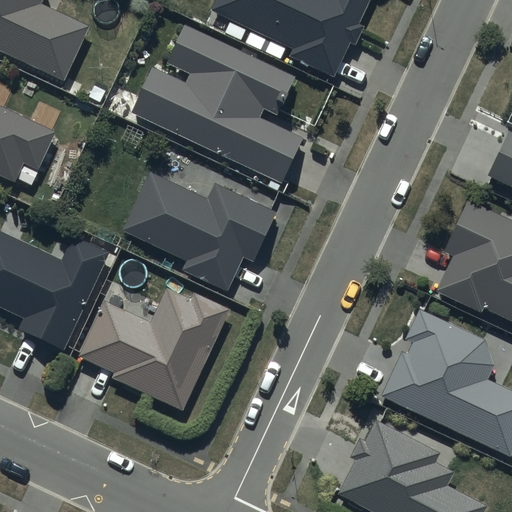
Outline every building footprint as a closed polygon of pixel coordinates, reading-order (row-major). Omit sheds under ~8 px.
[(0,0),(0,53),(64,83),(89,28),(43,4),(44,0),(0,0)] [(214,0),(209,12),(229,21),(223,35),(240,42),(246,30),(291,50),(287,59),(334,80),(350,44),(354,46),(363,26),(358,24),(369,0),(214,0)] [(294,78),(186,25),(184,28),(177,24),(159,62),(188,76),(185,83),(145,64),(123,112),(282,186),(305,140),(260,118),(263,111),(270,114),(272,109),(285,116),(298,89),(291,85),(294,78)] [(0,175),(15,182),(23,165),(38,172),(57,132),(0,105),(0,175)] [(511,134),(509,133),(488,177),(511,188),(511,134)] [(280,215),(215,183),(208,200),(148,172),(120,233),(183,262),(179,272),(226,294),(242,259),(257,265),(280,215)] [(452,257),(435,293),(481,314),(483,309),(511,322),(511,222),(468,201),(443,253),(452,257)] [(74,349),(115,256),(73,236),(68,246),(57,241),(50,256),(0,232),(0,309),(23,319),(17,332),(61,352),(65,345),(74,349)] [(229,309),(194,293),(191,300),(167,289),(151,323),(105,301),(78,359),(112,375),(110,380),(180,413),(229,309)] [(419,311),(405,341),(412,345),(407,354),(401,351),(379,398),(509,458),(511,450),(511,393),(487,381),(494,366),(484,341),(419,311)] [(359,440),(349,459),(356,462),(338,495),(370,511),(485,511),(487,508),(448,488),(455,474),(436,463),(441,454),(376,420),(365,442),(359,440)]
